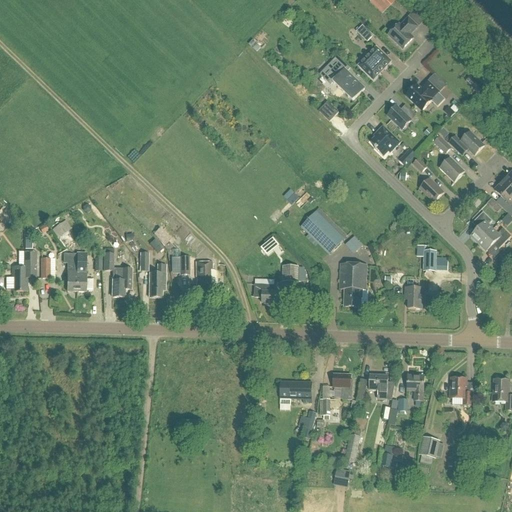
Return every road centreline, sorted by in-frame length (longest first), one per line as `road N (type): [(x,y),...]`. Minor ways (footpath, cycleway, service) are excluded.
road 1 (tertiary): [(0,327),(473,342)]
road 2 (track): [(249,333),(226,261),(0,42)]
road 3 (residential): [(440,229),(354,146),(354,129),(428,44)]
road 4 (track): [(153,330),(135,511)]
road 5 (residential): [(473,342),(468,260),(440,229)]
road 6 (track): [(427,0),(511,85)]
